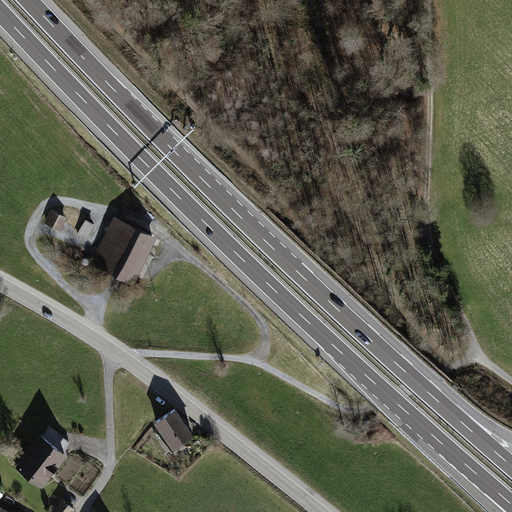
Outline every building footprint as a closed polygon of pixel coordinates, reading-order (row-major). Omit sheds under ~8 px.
[(53,225),(59,211),(53,208),(47,222),(53,225)] [(61,229),(68,214),(61,211),(54,226),(61,229)] [(87,259),(135,285),(155,235),(110,211),(87,259)] [(88,238),(95,224),(85,219),(79,234),(88,238)] [(176,409),(156,422),(173,449),(193,437),(176,409)] [(64,452),(36,433),(15,464),(43,483),(64,452)] [(52,511),(53,511),(72,511),(76,505),(61,496),(52,511)]
